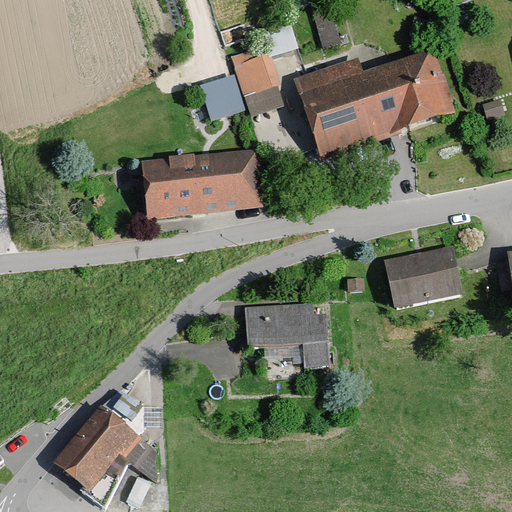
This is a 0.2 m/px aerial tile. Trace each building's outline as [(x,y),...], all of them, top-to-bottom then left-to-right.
[(288,13),(310,7),(322,52),(332,49),(342,46),(328,0),(289,0),(285,1),(288,13)] [(265,48),(232,59),(252,118),(284,108),(278,89),(282,88),(277,75),(272,60),(299,51),(286,11),(221,33),(226,45),(261,34),(265,48)] [(397,137),(458,116),(435,51),(363,76),(358,60),(294,82),(322,163),(397,137)] [(234,77),(199,88),(210,123),(229,117),(245,113),(234,77)] [(204,216),(268,210),(262,151),(141,164),(147,222),(204,216)] [(384,263),(394,312),(463,298),(453,249),(421,255),(384,263)] [(357,281),(346,281),(347,294),(365,293),(364,280),(357,281)] [(304,372),(329,370),(325,306),(288,308),(246,311),(248,351),(303,348),(304,372)] [(90,497),(120,460),(155,485),(157,482),(156,452),(101,408),(52,467),(73,483),(90,497)]
